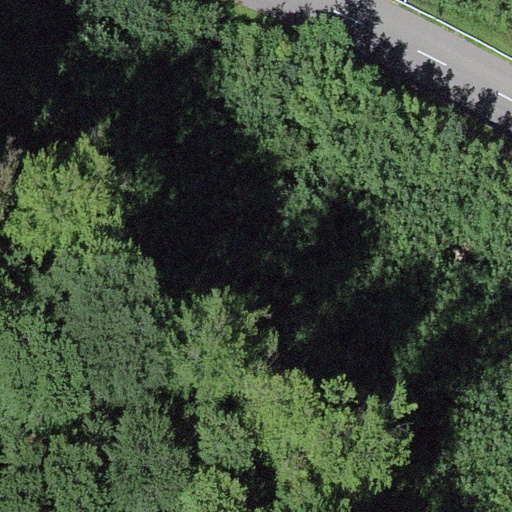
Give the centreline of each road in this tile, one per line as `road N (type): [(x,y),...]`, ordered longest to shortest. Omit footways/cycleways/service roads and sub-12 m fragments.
road 1 (track): [(230,511),(0,338)]
road 2 (tertiary): [(311,0),(511,116)]
